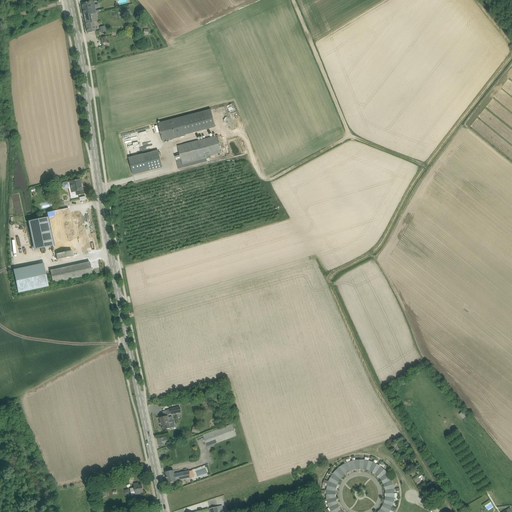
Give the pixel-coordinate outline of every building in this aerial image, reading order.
[(96,11),(94,1),(82,4),(84,14),(91,13),(92,14),(96,13),(99,13),(99,10),(96,11)] [(129,16),(127,10),(118,13),(120,19),(129,16)] [(100,31),(98,21),(96,13),(92,14),(91,13),(84,14),(87,33),(100,31)] [(158,123),(163,142),(185,136),(185,135),(215,127),(211,109),(158,123)] [(175,157),(179,169),(188,167),(207,162),(206,157),(222,153),(218,136),(177,146),(180,156),(175,157)] [(133,175),(163,167),(158,150),(144,154),(129,158),(133,175)] [(80,180),(80,179),(69,182),(68,183),(67,182),(63,183),(62,184),(63,188),(64,189),(68,188),(69,189),(70,193),(71,199),(78,197),(78,195),(83,194),(81,186),(80,186),(79,180),(80,180)] [(50,212),(47,213),(48,217),(54,246),(57,260),(73,256),(65,214),(70,213),(68,208),(54,211),(54,210),(50,210),(50,212)] [(32,250),(53,246),(48,217),(28,221),(33,246),(32,247),(32,250)] [(91,262),(51,269),(53,282),(93,275),(91,262)] [(48,286),(43,263),(13,270),(18,293),(48,286)] [(170,409),(171,415),(181,413),(180,407),(170,409)] [(169,416),(168,416),(160,418),(161,422),(161,423),(161,424),(162,425),(162,426),(163,426),(164,429),(170,428),(169,426),(174,425),(173,421),(172,417),(169,418),(169,416)] [(237,436),(232,424),(203,435),(207,446),(208,448),(214,446),(213,444),(222,441),(237,436)] [(160,446),(165,444),(166,446),(169,445),(167,436),(163,437),(164,438),(159,439),(160,446)] [(357,470),(357,468),(356,460),(355,460),(354,461),(351,461),(347,463),(350,470),(352,470),(352,471),(354,470),(357,469),(357,470)] [(360,460),(356,460),(357,468),(358,468),(358,469),(360,469),(363,469),(363,470),(364,468),(364,460),(365,460),(364,460),(362,460),(360,460)] [(370,470),(373,462),(371,462),(369,461),(364,460),(364,468),(365,469),(367,470),(370,471),(369,471),(370,471),(370,470)] [(375,474),(376,473),(381,467),(379,465),(377,464),(373,462),(370,470),(371,471),(373,472),(375,474)] [(351,471),(350,470),(347,463),(345,464),(343,465),(339,467),(344,474),(346,473),(346,474),(348,473),(350,471),(351,471)] [(344,474),(339,467),(338,469),(336,470),(336,471),(333,474),(340,479),(341,478),(343,477),(342,477),(345,474),(345,475),(344,474)] [(388,472),(387,473),(386,471),(384,470),(381,467),(376,473),(377,474),(376,475),(378,476),(380,478),(380,479),(381,478),(387,473),(388,473),(388,472)] [(174,470),(165,472),(168,483),(191,478),(189,470),(174,473),(174,470)] [(387,473),(381,478),(382,479),(381,480),(382,481),(384,484),(383,484),(384,484),(392,480),(391,478),(390,476),(390,477),(387,473)] [(341,480),(341,479),(340,479),(333,474),(332,476),(331,478),(329,481),(336,484),(337,483),(338,484),(339,482),(340,479),(341,480)] [(395,489),(394,489),(394,487),(393,485),(392,480),(384,484),(385,485),(384,485),(384,487),(385,487),(385,490),(385,491),(386,490),(394,489),(395,489)] [(337,485),(338,485),(336,484),(329,481),(328,481),(328,482),(329,482),(328,483),(327,486),(328,486),(327,490),(335,491),(335,490),(336,490),(336,488),(337,485)] [(136,495),(140,494),(140,493),(143,492),(142,485),(139,485),(139,483),(134,484),(135,488),(130,489),(132,496),(136,495)] [(99,497),(101,497),(107,496),(105,487),(99,488),(100,491),(97,491),(99,497)] [(394,489),(386,490),(386,492),(385,492),(385,494),(386,494),(386,497),(385,497),(386,497),(394,498),(395,498),(398,498),(398,493),(394,493),(394,489)] [(336,491),(335,491),(327,490),(326,494),(326,495),(327,495),(327,499),(335,498),(335,496),(336,496),(336,495),(335,491),(336,491)] [(394,498),(386,497),(386,499),(385,498),(385,500),(384,503),(383,503),(385,504),(392,507),(393,507),(392,506),(393,505),(394,502),(393,502),(394,498)] [(329,508),(337,504),(336,503),(337,503),(337,501),(336,501),(336,498),(335,498),(327,499),(327,502),(328,504),(329,508)] [(130,510),(137,508),(135,500),(128,501),(130,510)]
